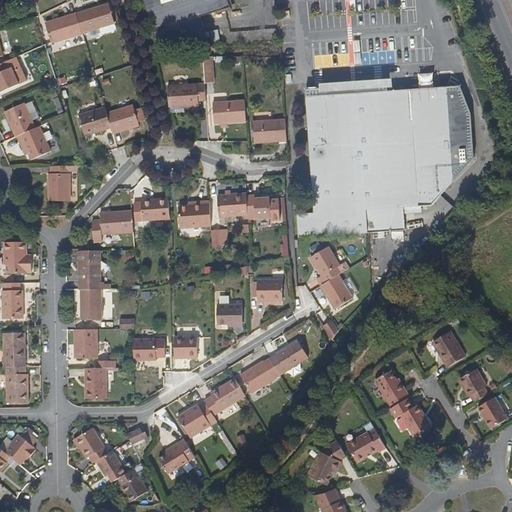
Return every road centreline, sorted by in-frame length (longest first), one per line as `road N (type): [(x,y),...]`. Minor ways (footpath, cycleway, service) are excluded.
road 1 (residential): [(56,412),(140,412),(308,307)]
road 2 (residential): [(56,412),(50,243)]
road 3 (residential): [(122,0),(165,152)]
road 4 (unknown): [(308,307),(295,157)]
road 5 (residential): [(165,152),(138,157),(50,243)]
